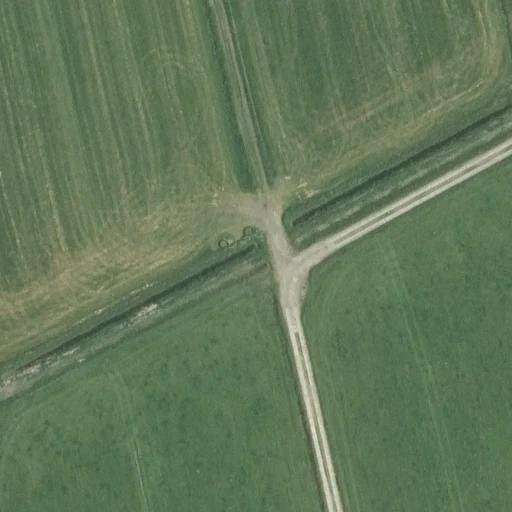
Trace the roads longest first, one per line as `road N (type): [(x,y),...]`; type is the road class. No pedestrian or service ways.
road 1 (track): [(227,0),(337,511)]
road 2 (track): [(285,273),(511,148)]
